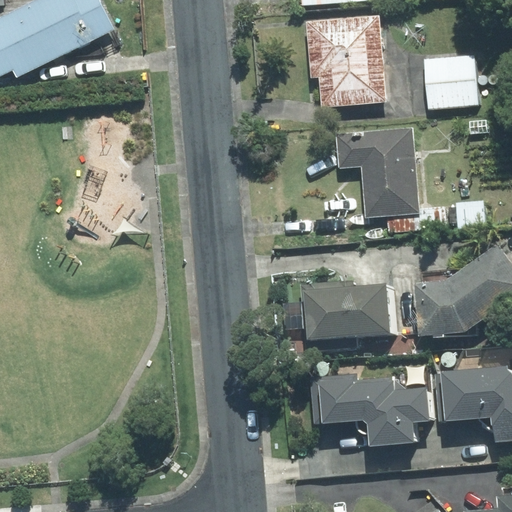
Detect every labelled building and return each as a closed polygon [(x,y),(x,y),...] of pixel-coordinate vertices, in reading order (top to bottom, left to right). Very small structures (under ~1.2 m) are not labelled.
[(45,0),(0,22),(0,81),(21,71),(25,80),(125,31),(109,0),(45,0)] [(317,81),(326,81),(329,109),(392,102),(390,17),(321,22),(312,23),(317,81)] [(482,59),(430,61),(433,109),(484,106),(482,59)] [(344,172),(370,170),(374,215),(430,210),(423,128),(367,133),(341,135),(344,172)] [(489,199),(461,201),(462,226),(491,224),(489,199)] [(433,333),(474,333),(511,308),(511,245),(461,283),(433,283),(433,333)] [(399,282),(315,285),(317,340),(401,337),(399,282)] [(440,421),(441,401),(453,402),(452,421),(503,423),(503,439),(511,438),(511,368),(442,368),(441,393),(406,392),(406,380),(381,378),(322,376),(320,422),(379,424),(378,440),(428,442),(429,420),(440,421)]
